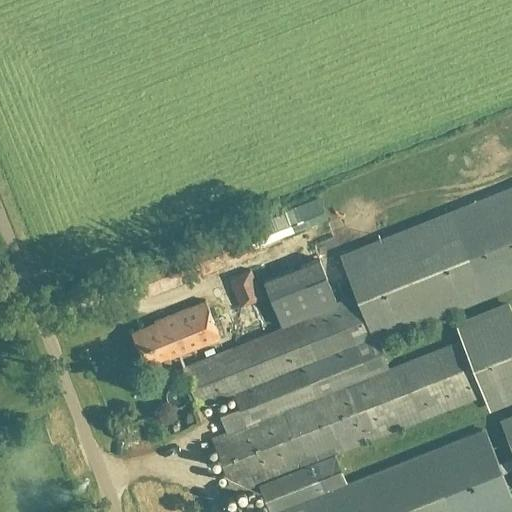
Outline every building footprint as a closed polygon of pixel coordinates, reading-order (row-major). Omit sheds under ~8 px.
[(326,492),(314,463),(482,395),(487,406),(511,395),(511,315),(508,304),(454,326),(460,340),(385,370),(372,339),(511,281),(511,188),(339,258),(354,295),(334,303),(336,307),(181,369),(197,408),(232,394),(245,426),(210,440),(228,484),(219,487),(223,499),(258,485),(268,511),(500,511),(511,508),(480,430),(326,492)] [(253,254),(243,229),(131,273),(141,298),(253,254)] [(262,282),(279,325),(334,303),(317,260),(262,282)] [(261,299),(249,271),(228,279),(239,307),(261,299)] [(204,302),(155,321),(155,323),(129,333),(142,366),(168,356),(169,358),(218,339),(204,302)] [(511,455),(511,416),(499,422),(511,455)]
